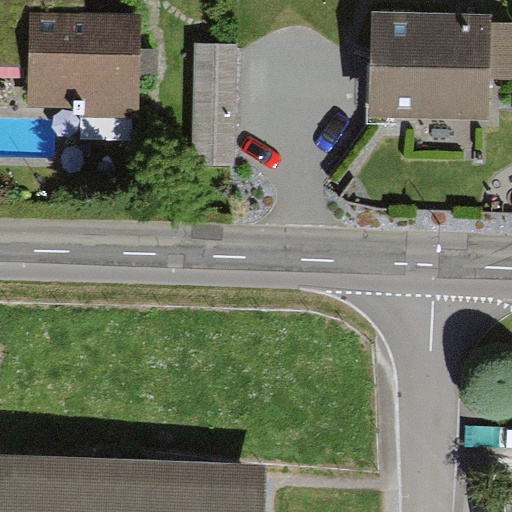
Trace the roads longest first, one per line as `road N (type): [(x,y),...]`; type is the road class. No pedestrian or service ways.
road 1 (tertiary): [(0,252),(435,265)]
road 2 (residential): [(435,265),(425,511)]
